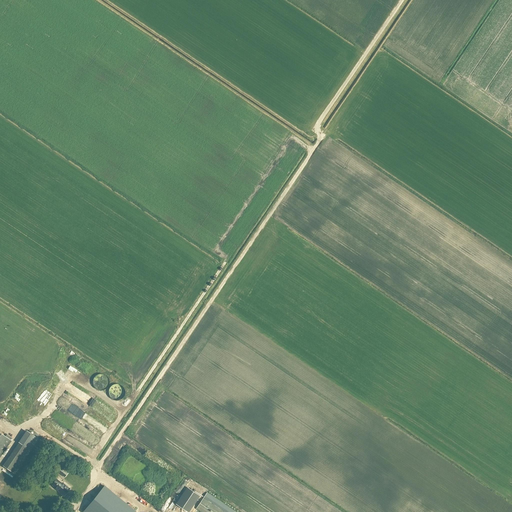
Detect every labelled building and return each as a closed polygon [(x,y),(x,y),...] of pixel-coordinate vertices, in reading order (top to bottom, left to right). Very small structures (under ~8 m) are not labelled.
[(0,457),(12,441),(0,432),(0,457)] [(36,442),(24,435),(24,434),(18,442),(19,443),(30,450),(36,442)] [(66,493),(70,489),(63,483),(62,484),(57,479),(52,485),(55,488),(55,489),(59,492),(62,489),(66,493)] [(200,494),(186,486),(176,503),(190,511),(200,494)] [(90,511),(139,511),(140,510),(107,488),(90,511)] [(224,511),(204,498),(196,509),(201,511),(224,511)]
